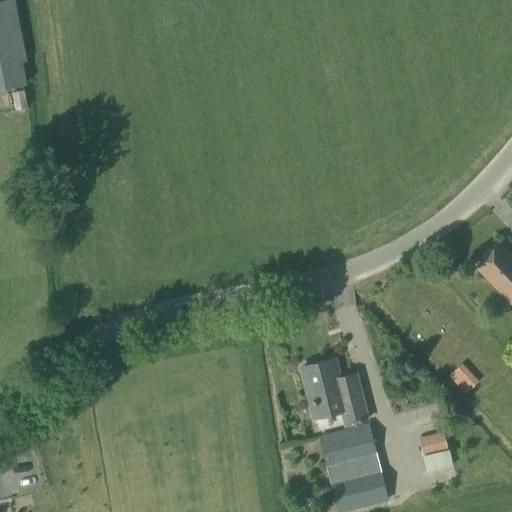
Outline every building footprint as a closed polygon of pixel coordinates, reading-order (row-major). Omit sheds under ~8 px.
[(0,0),(0,90),(26,85),(22,63),(27,61),(14,0),(0,0)] [(14,111),(27,108),(23,90),(11,93),(14,111)] [(511,257),(500,244),(476,266),(511,304),(511,257)] [(342,395),(334,359),(301,367),(313,418),(341,411),(345,426),(366,421),(359,390),(342,395)] [(465,394),(478,382),(461,363),(448,376),(465,394)] [(336,511),(348,511),(388,502),(368,424),(317,436),(336,511)] [(422,455),(448,448),(443,432),(418,438),(422,455)]
